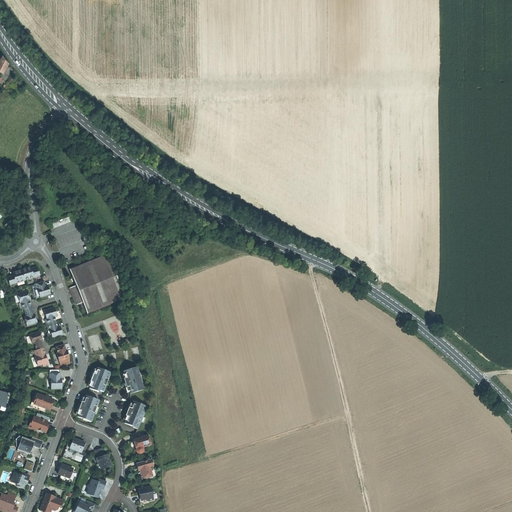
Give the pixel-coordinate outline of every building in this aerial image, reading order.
[(9,65),(6,62),(3,57),(0,62),(0,72),(4,75),(9,65)] [(87,314),(125,302),(109,256),(71,268),(77,285),(83,302),(87,314)] [(21,271),(24,281),(39,276),(38,272),(37,267),(31,269),(30,268),(26,269),(26,268),(21,269),(21,271)] [(9,286),(25,281),(24,281),(21,271),(17,272),(12,273),(13,276),(7,278),(9,286)] [(43,282),(34,285),(35,290),(37,289),(40,298),(50,295),(49,290),(47,286),(45,287),(43,282)] [(83,302),(77,285),(71,287),(77,304),(83,302)] [(24,310),(31,308),(30,304),(29,301),(30,300),(27,292),(17,295),(20,304),(20,303),(22,310),(24,310)] [(44,320),(46,325),(56,322),(54,317),(56,316),(55,312),(54,307),(44,310),(46,319),(44,320)] [(31,308),(24,310),(26,317),(24,318),(26,326),(37,323),(34,314),(33,315),(32,312),(31,308)] [(56,322),(46,325),(47,330),(49,329),(52,338),(62,335),(60,330),(59,326),(57,327),(56,322)] [(36,351),(43,349),(42,344),(41,341),(42,341),(39,332),(29,335),(32,344),(34,344),(36,351)] [(65,351),(64,345),(55,347),(57,353),(56,354),(59,363),(62,362),(68,360),(69,360),(67,354),(66,351),(65,351)] [(44,353),(43,349),(36,351),(34,351),(35,357),(37,366),(42,365),(43,367),(48,365),(44,353)] [(142,384),(139,373),(138,373),(137,367),(136,368),(135,367),(131,368),(131,369),(123,372),(125,379),(123,379),(125,383),(126,388),(127,387),(130,394),(144,390),(142,384)] [(103,392),(110,373),(109,373),(110,372),(102,370),(97,368),(96,370),(94,375),(93,374),(91,378),(90,382),(91,383),(89,388),(89,389),(98,392),(99,391),(103,392)] [(59,370),(49,371),(49,380),(50,380),(51,389),(61,389),(61,383),(61,379),(60,379),(60,374),(59,374),(59,370)] [(0,409),(3,411),(8,393),(0,390),(0,409)] [(53,400),(38,395),(34,405),(49,410),(51,405),(53,400)] [(99,401),(85,396),(84,397),(83,403),(81,402),(80,406),(78,410),(80,411),(78,416),(77,417),(83,419),(82,420),(90,423),(90,422),(91,422),(99,401)] [(146,407),(132,402),(130,409),(128,408),(127,412),(125,416),(127,417),(124,424),(137,429),(140,423),(140,424),(144,413),(146,407)] [(46,425),(48,418),(37,414),(35,417),(33,417),(31,423),(32,424),(30,430),(35,431),(36,430),(45,433),(47,429),(46,428),(47,426),(46,425)] [(141,438),(133,440),(134,446),(136,450),(135,450),(136,452),(138,454),(139,454),(141,453),(142,452),(143,450),(142,448),(149,446),(150,443),(148,435),(141,437),(141,438)] [(39,449),(43,441),(32,437),(31,441),(22,437),(20,441),(15,439),(16,447),(18,448),(17,450),(20,451),(19,452),(19,454),(21,456),(22,457),(23,457),(25,457),(26,456),(27,455),(28,454),(29,455),(31,450),(32,446),(39,449)] [(79,441),(73,439),(69,449),(80,453),(84,443),(79,441)] [(95,451),(97,458),(104,456),(101,449),(95,451)] [(97,458),(95,459),(97,465),(99,464),(101,468),(110,465),(109,461),(108,458),(107,455),(104,456),(97,458)] [(150,460),(139,463),(136,467),(137,469),(138,469),(140,470),(140,471),(141,473),(141,475),(140,476),(141,478),(142,478),(143,480),(152,477),(150,469),(153,469),(152,467),(153,467),(150,460)] [(32,471),(35,463),(27,461),(24,469),(32,471)] [(72,469),(62,465),(60,470),(59,469),(59,470),(57,474),(69,479),(72,469)] [(28,476),(20,472),(19,475),(13,473),(11,480),(12,483),(17,485),(16,486),(16,487),(19,488),(21,488),(23,489),(25,485),(24,484),(25,482),(26,482),(27,479),(28,476)] [(105,482),(98,480),(97,482),(91,480),(90,485),(86,486),(88,490),(90,496),(97,498),(98,495),(98,494),(98,492),(97,491),(98,488),(99,489),(103,490),(104,487),(105,482)] [(153,500),(150,487),(142,489),(141,490),(138,491),(139,496),(140,495),(140,498),(141,501),(147,499),(148,501),(153,500)] [(2,511),(5,511),(14,511),(15,511),(16,508),(12,507),(10,506),(11,504),(14,496),(8,494),(7,498),(2,496),(0,500),(0,506),(3,508),(2,511)] [(42,503),(39,510),(44,511),(49,511),(51,509),(54,511),(57,510),(58,506),(60,506),(62,501),(55,498),(55,497),(46,494),(42,503)] [(90,511),(94,505),(87,501),(85,505),(79,502),(74,511),(90,511)]
